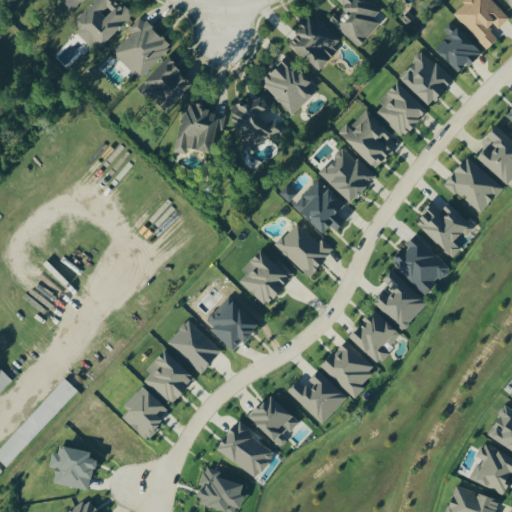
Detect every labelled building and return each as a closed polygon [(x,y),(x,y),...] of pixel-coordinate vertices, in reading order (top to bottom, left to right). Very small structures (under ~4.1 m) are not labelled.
[(86,0),(60,0),(75,13),(86,0)] [(106,45),(135,18),(119,0),(100,0),(73,24),(91,44),(98,37),(106,45)] [(369,0),(333,0),(332,1),(342,10),(330,23),(359,50),(381,27),(374,20),(382,12),(369,0)] [(488,52),(500,41),(491,32),(496,27),(499,31),(511,21),(491,0),(469,0),(454,15),(488,52)] [(511,0),(503,0),(511,11),(511,0)] [(317,72),(346,45),(317,14),(302,28),(306,32),(292,45),(317,72)] [(174,47),(146,20),(113,54),(141,81),(174,47)] [(436,51),(463,76),(485,53),(453,23),(444,32),(450,37),(436,51)] [(402,80),(435,108),(457,83),(421,52),(414,62),(416,63),(402,80)] [(294,118),(323,89),(290,57),(262,86),(294,118)] [(196,86),(171,60),(138,90),(146,98),(151,94),(168,112),(196,86)] [(398,84),(381,103),(385,107),(378,115),(406,140),(431,113),(398,84)] [(188,157),(189,151),(215,156),(222,117),(209,114),(210,107),(186,102),(176,155),(188,157)] [(353,128),(354,129),(346,138),(379,171),(394,155),(383,143),(391,135),(368,112),(353,128)] [(511,185),(511,140),(497,126),(485,140),(491,146),(479,159),(510,188),(511,185)] [(354,205),(378,179),(345,149),(321,176),(354,205)] [(444,186),(459,201),(463,197),(481,216),(504,193),(471,159),(444,186)] [(348,206),(320,181),(295,208),(326,236),(333,227),(340,233),(348,225),(339,217),(348,206)] [(419,226),(455,259),(463,250),(459,246),(475,229),(450,205),(441,214),(432,205),(422,216),(425,219),(419,226)] [(277,248),(311,279),(336,252),(324,241),(320,245),(297,225),(277,248)] [(393,263),(427,298),(453,272),(419,237),(393,263)] [(243,273),(246,276),(240,284),(268,310),(294,281),(263,252),(243,273)] [(430,307),(394,272),(383,283),(397,296),(382,311),(405,333),(430,307)] [(261,328),(231,298),(205,324),(236,354),(261,328)] [(405,339),(377,312),(351,339),(378,366),(405,339)] [(223,355),(190,322),(169,343),(201,376),(223,355)] [(323,369),(355,400),(379,373),(347,343),(323,369)] [(168,352),(147,372),(151,376),(147,380),(172,407),(198,382),(168,352)] [(0,397),(14,384),(1,370),(0,371),(0,397)] [(349,401),(320,372),(308,385),(302,379),(289,392),(323,427),(349,401)] [(78,392),(65,381),(0,452),(0,472),(6,466),(8,469),(27,448),(27,449),(78,392)] [(129,413),(123,421),(149,442),(165,423),(161,420),(169,409),(143,388),(125,410),(129,413)] [(290,441),(288,438),(301,423),(272,396),(250,419),(282,449),(290,441)] [(489,437),(511,450),(511,409),(507,407),(489,437)] [(277,455),(250,437),(253,432),(238,423),(218,453),(259,481),(277,455)] [(471,480),(506,499),(511,486),(511,459),(484,444),(477,459),(481,461),(471,480)] [(93,492),(98,461),(93,461),(94,454),(56,448),(53,470),(57,471),(54,486),(93,492)] [(220,511),(236,511),(238,509),(243,511),(247,497),(244,496),(247,487),(220,479),(222,473),(206,468),(200,487),(205,489),(199,506),(220,511)] [(498,511),(502,502),(456,488),(448,511),(498,511)] [(95,511),(88,502),(73,511),(95,511)]
